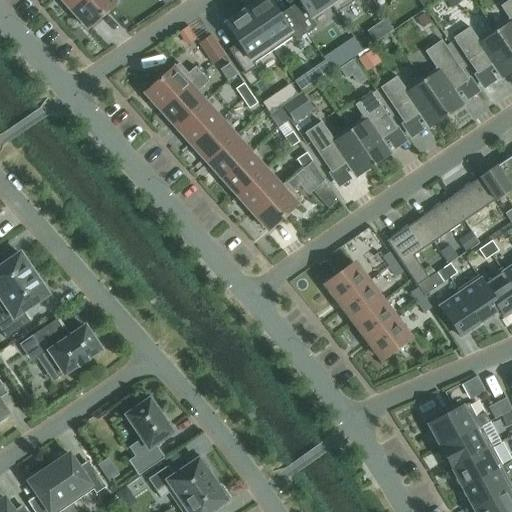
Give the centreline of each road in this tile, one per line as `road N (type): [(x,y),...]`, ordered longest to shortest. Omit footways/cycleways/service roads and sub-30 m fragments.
road 1 (residential): [(246,296),(511,120)]
road 2 (residential): [(246,296),(68,93)]
road 3 (residential): [(155,357),(0,184)]
road 4 (residential): [(277,511),(155,357)]
road 5 (residential): [(155,357),(0,463)]
road 6 (residential): [(353,423),(511,348)]
road 7 (residential): [(68,93),(206,0)]
road 8 (residential): [(353,423),(246,296)]
